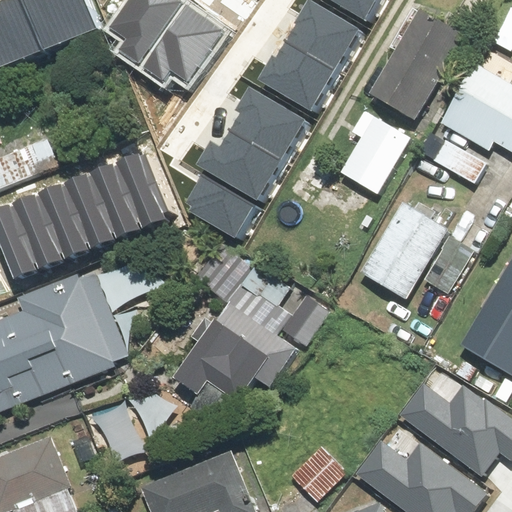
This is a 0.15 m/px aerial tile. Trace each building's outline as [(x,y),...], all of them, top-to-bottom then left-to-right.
[(0,7),(3,15),(0,15),(0,69),(42,53),(20,0),(9,0),(0,4),(0,7)] [(20,0),(42,53),(100,29),(87,0),(20,0)] [(116,50),(137,65),(181,2),(178,0),(120,0),(103,25),(124,39),(116,50)] [(307,0),(260,81),(310,109),(357,29),(307,0)] [(333,0),(365,17),(374,0),(333,0)] [(185,5),(141,68),(162,82),(169,71),(190,86),(226,34),(185,5)] [(424,124),(472,40),(426,14),(378,98),(424,124)] [(60,62),(35,72),(42,90),(68,80),(60,62)] [(511,83),(483,66),(448,125),(497,154),(501,148),(511,153),(511,83)] [(307,119),(254,88),(219,148),(210,142),(195,167),(203,171),(184,203),(191,207),(189,210),(236,238),(307,119)] [(414,141),(365,114),(352,136),(366,144),(346,178),(382,198),(414,141)] [(488,167),(446,142),(434,164),(475,189),(488,167)] [(0,209),(0,242),(14,279),(169,218),(144,153),(0,209)] [(413,303),(455,232),(411,206),(369,277),(413,303)] [(481,255),(452,238),(426,283),(455,300),(481,255)] [(511,244),(458,338),(511,368),(511,244)] [(252,270),(224,246),(195,280),(223,304),(252,270)] [(29,314),(0,326),(0,417),(1,420),(122,371),(120,366),(139,358),(105,274),(87,281),(85,277),(24,301),(29,314)] [(303,351),(234,305),(221,326),(211,320),(198,339),(208,345),(184,381),(210,398),(218,386),(249,407),(264,383),(276,391),(303,351)] [(429,379),(403,413),(486,475),(505,450),(511,455),(511,414),(469,382),(456,400),(429,379)] [(175,391),(134,404),(147,447),(188,434),(175,391)] [(386,438),(361,472),(414,511),(459,511),(462,509),(466,511),(480,511),(496,492),(427,441),(414,458),(386,438)] [(58,440),(0,462),(0,511),(20,511),(78,490),(58,440)] [(91,440),(73,445),(79,467),(97,462),(91,440)] [(349,478),(322,450),(291,480),(318,508),(349,478)] [(263,511),(240,453),(146,490),(154,511),(263,511)] [(392,511),(389,501),(359,511),(392,511)]
